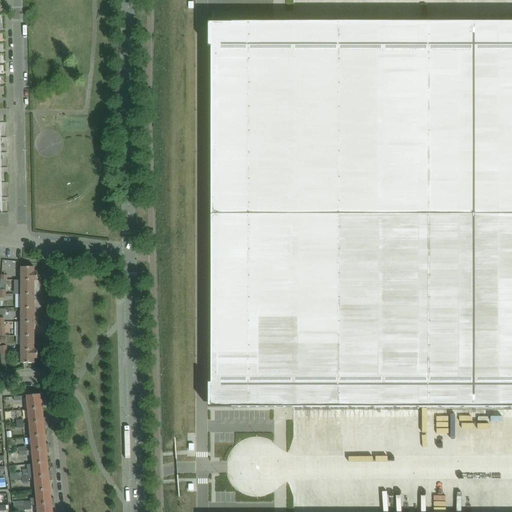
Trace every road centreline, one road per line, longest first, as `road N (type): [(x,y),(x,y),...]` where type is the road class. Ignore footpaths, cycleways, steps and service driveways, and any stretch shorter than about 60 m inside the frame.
road 1 (unknown): [(235,473),(511,471)]
road 2 (tertiary): [(131,0),(135,256)]
road 3 (tertiary): [(135,256),(139,511)]
road 4 (residential): [(14,0),(21,240)]
road 5 (residential): [(63,511),(51,377)]
road 6 (residential): [(51,377),(51,247)]
